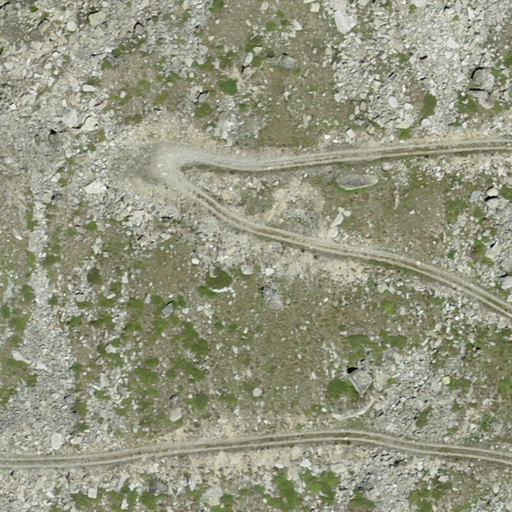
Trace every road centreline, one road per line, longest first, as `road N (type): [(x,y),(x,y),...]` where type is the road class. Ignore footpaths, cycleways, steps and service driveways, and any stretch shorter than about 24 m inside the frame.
road 1 (track): [(511,302),(387,247),(315,235),(228,206),(167,159),(200,148),(278,157),(511,144)]
road 2 (track): [(0,467),(297,439),(385,439),(511,462)]
